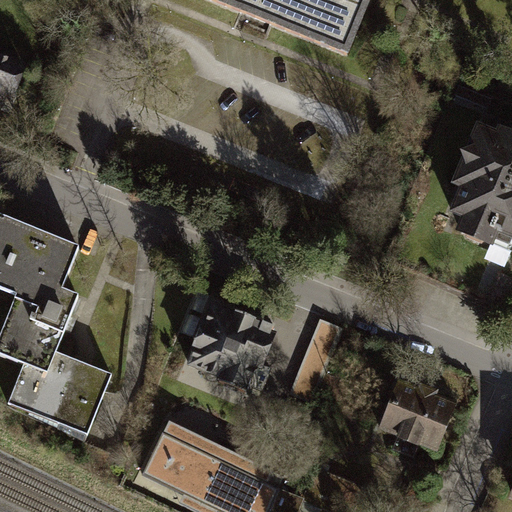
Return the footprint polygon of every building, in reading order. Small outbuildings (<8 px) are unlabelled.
[(208,0),(347,55),(369,0),(208,0)] [(0,115),(1,113),(11,117),(29,71),(0,60),(0,115)] [(508,143),(482,132),(461,184),(477,191),(461,231),(511,251),(511,137),(510,137),(508,143)] [(79,249),(0,217),(0,288),(17,296),(0,337),(0,355),(23,365),(48,375),(57,353),(80,297),(63,290),(79,249)] [(234,316),(213,307),(189,364),(223,378),(220,383),(245,393),(257,362),(262,363),(276,329),(236,312),(234,316)] [(343,329),(322,320),(292,393),(313,402),(343,329)] [(7,404),(88,437),(112,375),(57,353),(48,375),(23,365),(7,404)] [(382,429),(438,451),(455,405),(436,398),(438,393),(422,387),(420,391),(399,383),(382,429)] [(143,477),(218,511),(270,511),(280,489),(163,434),(143,477)] [(280,489),(270,511),(299,511),(305,499),(335,511),(351,511),(362,487),(316,468),(310,485),(285,475),(280,489)]
